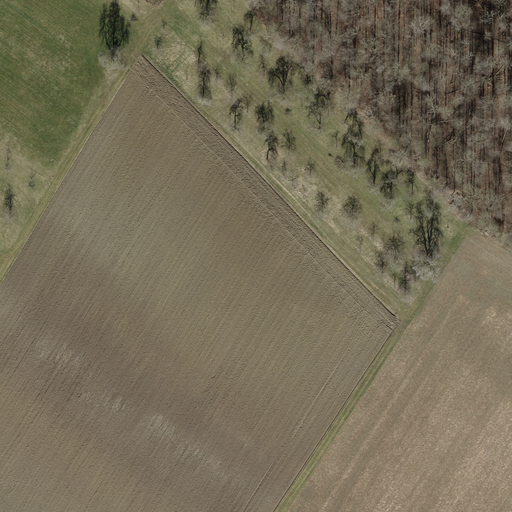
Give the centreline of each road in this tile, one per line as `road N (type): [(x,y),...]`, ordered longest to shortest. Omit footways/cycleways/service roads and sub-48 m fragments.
road 1 (track): [(277,511),(466,233)]
road 2 (track): [(3,269),(170,0)]
